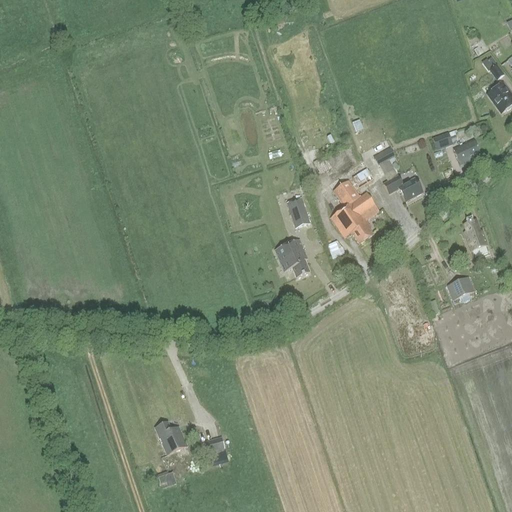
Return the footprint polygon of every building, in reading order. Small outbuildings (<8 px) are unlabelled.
[(503,76),(496,67),(489,72),(496,82),(503,76)] [(511,108),(511,100),(508,95),(510,94),(503,85),(488,96),(502,115),(506,112),(508,112),(511,110),(511,108)] [(457,134),(456,132),(433,140),(437,152),(457,144),(455,139),(456,139),(455,135),(457,134)] [(469,157),(479,153),(474,141),(453,150),(460,167),(471,162),(469,157)] [(390,150),(374,159),(378,168),(379,167),(389,162),(395,158),(390,150)] [(331,170),(325,158),(314,163),(320,176),(327,172),(331,170)] [(398,178),(397,176),(389,162),(379,167),(388,183),(383,186),(389,196),(399,190),(401,194),(400,194),(406,204),(423,195),(415,181),(403,187),(398,178)] [(353,180),(359,190),(373,181),(367,172),(367,171),(352,180),(353,181),(353,180)] [(333,193),(344,210),(330,220),(344,240),(351,235),(359,246),(373,237),(368,230),(370,229),(366,223),(379,213),(366,195),(360,199),(348,183),(333,193)] [(288,203),(294,222),(309,217),(302,198),(288,203)] [(470,253),(487,248),(482,231),(479,231),(475,221),(463,225),(465,233),(464,233),(470,253)] [(304,262),(307,260),(304,252),(303,253),(302,250),(303,250),(299,241),(274,251),(284,274),(292,270),(296,280),(310,274),(307,267),(304,262)] [(337,242),(327,246),(332,260),(345,256),(343,250),(337,242)] [(452,302),(475,292),(468,278),(446,287),(452,302)] [(460,299),(462,304),(471,300),(469,295),(460,299)] [(166,455),(186,446),(177,427),(170,430),(166,422),(154,427),(166,455)] [(208,455),(224,451),(221,439),(205,444),(208,455)] [(169,475),(168,473),(157,477),(161,485),(163,490),(177,485),(175,479),(173,474),(169,475)]
